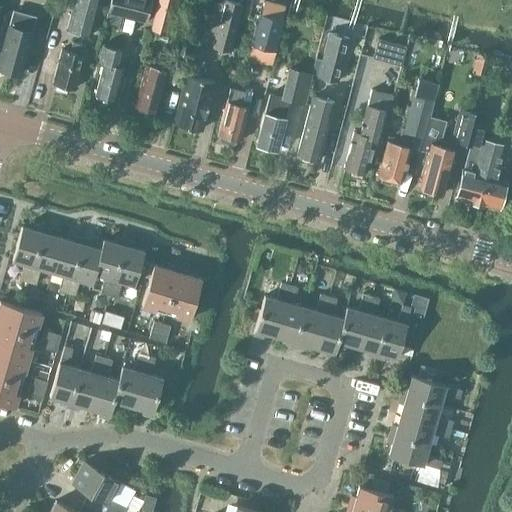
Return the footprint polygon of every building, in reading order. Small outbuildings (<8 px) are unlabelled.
[(91,36),(100,0),(75,0),(68,30),(91,36)] [(111,0),(108,13),(146,23),(152,0),(111,0)] [(167,35),(176,0),(159,0),(152,31),(167,35)] [(206,1),(195,42),(229,51),(241,4),(225,0),(219,0),(218,4),(206,1)] [(0,57),(0,68),(20,74),(36,17),(13,11),(0,57)] [(274,52),(283,21),(260,15),(252,46),(274,52)] [(311,75),(312,75),(338,82),(350,39),(330,33),(323,60),(315,58),(311,72),(311,75)] [(401,66),(406,46),(378,39),(373,57),(401,66)] [(81,55),(83,46),(69,42),(67,51),(62,50),(53,83),(75,89),(84,55),(81,55)] [(116,100),(124,68),(119,67),(123,51),(103,46),(99,63),(104,64),(96,95),(98,100),(105,102),(112,98),(116,100)] [(311,75),(311,72),(288,67),(281,96),(271,94),(269,101),(266,113),(263,112),(255,144),(278,150),(286,118),(285,118),(289,101),(304,105),(312,75),(311,75)] [(157,113),(168,73),(157,70),(156,74),(152,73),(150,79),(143,77),(135,107),(157,113)] [(187,74),(175,123),(201,130),(214,81),(187,74)] [(429,118),(433,100),(438,83),(417,78),(413,94),(414,95),(405,129),(401,128),(397,143),(388,141),(378,176),(402,182),(411,147),(422,150),(426,135),(424,134),(429,118)] [(240,140),(243,129),(250,102),(243,100),(245,93),(230,89),(218,135),(240,140)] [(354,132),(344,168),(366,173),(369,160),(375,162),(392,95),(370,89),(358,134),(354,132)] [(320,160),(328,129),(335,102),(313,96),(304,129),(298,154),(300,155),(302,159),(308,161),(312,158),(320,160)] [(465,144),(474,111),(459,107),(450,140),(465,144)] [(456,197),(477,203),(493,142),(481,139),(487,115),(474,111),(465,144),(478,148),(472,171),(463,169),(456,197)] [(454,149),(440,145),(445,122),(429,118),(424,134),(426,135),(422,150),(429,151),(420,188),(443,194),(454,149)] [(499,208),(507,180),(498,178),(500,167),(504,168),(511,139),(511,132),(497,129),(478,203),(499,208)] [(27,282),(43,226),(34,224),(33,229),(22,226),(12,259),(24,263),(19,279),(27,282)] [(52,271),(62,237),(51,234),(53,229),(43,226),(27,282),(36,284),(41,267),(52,271)] [(67,293),(83,238),(74,235),(72,240),(62,237),(52,271),(63,274),(58,291),(67,293)] [(108,295),(125,240),(116,237),(114,242),(103,239),(100,248),(101,248),(94,273),(95,273),(105,276),(100,292),(108,295)] [(101,248),(100,248),(90,245),(92,240),(83,238),(67,293),(75,295),(80,279),(92,282),(95,273),(94,273),(101,248)] [(125,240),(108,295),(116,297),(121,280),(134,284),(143,250),(132,247),(134,242),(125,240)] [(165,312),(178,267),(168,264),(166,267),(153,264),(141,305),(165,312)] [(178,267),(165,312),(189,319),(201,277),(188,274),(189,270),(178,267)] [(275,335),(289,284),(288,284),(285,283),(281,282),(276,299),(264,295),(253,334),(263,336),(264,332),(275,335)] [(293,345),(304,307),(293,303),(298,287),(289,284),(275,335),(285,338),(284,343),(293,345)] [(394,291),(391,301),(402,304),(404,294),(394,291)] [(314,346),(329,296),(320,293),(315,310),(304,307),(293,345),(302,348),(304,343),(314,346)] [(357,345),(371,295),(363,293),(358,310),(346,306),(343,318),(336,345),(345,347),(346,342),(357,345)] [(375,356),(386,318),(375,314),(379,298),(371,295),(357,345),(367,349),(366,354),(375,356)] [(336,345),(343,318),(332,315),(337,298),(329,296),(314,346),(325,349),(323,354),(333,357),(336,345)] [(0,326),(34,336),(41,312),(0,300),(0,326)] [(386,318),(375,356),(384,359),(385,354),(396,357),(410,307),(402,304),(397,321),(386,318)] [(89,320),(98,323),(101,314),(91,310),(89,320)] [(105,311),(101,323),(120,328),(124,316),(105,311)] [(157,340),(162,323),(153,321),(149,337),(157,340)] [(162,323),(157,340),(165,342),(170,326),(162,323)] [(0,351),(28,359),(34,336),(0,326),(0,351)] [(42,338),(58,343),(61,335),(44,330),(42,338)] [(56,351),(58,343),(42,338),(39,347),(56,351)] [(156,357),(159,347),(150,344),(147,355),(132,405),(143,408),(141,413),(151,416),(162,377),(150,374),(155,357),(156,357)] [(68,406),(79,368),(68,365),(73,348),(64,346),(49,396),(60,399),(59,404),(68,406)] [(0,376),(21,382),(28,359),(0,351),(0,376)] [(132,405),(147,355),(138,352),(134,369),(122,365),(118,379),(112,404),(120,407),(121,402),(132,405)] [(89,407),(104,357),(95,355),(91,371),(79,368),(68,406),(77,409),(78,404),(89,407)] [(112,404),(118,379),(107,376),(112,359),(104,357),(89,407),(99,410),(98,415),(108,418),(112,404)] [(40,370),(38,378),(47,381),(50,373),(40,370)] [(401,393),(439,404),(442,393),(459,398),(461,389),(411,374),(408,386),(403,384),(401,393)] [(0,401),(14,406),(21,382),(0,376),(0,401)] [(28,384),(45,389),(47,381),(38,378),(31,376),(28,384)] [(42,397),(45,389),(28,384),(26,393),(42,397)] [(436,415),(439,404),(401,393),(398,402),(403,404),(400,414),(450,429),(452,420),(436,415)] [(448,437),(450,429),(400,414),(397,425),(392,423),(389,432),(428,443),(431,432),(448,437)] [(425,455),(428,443),(389,432),(387,441),(392,443),(388,454),(439,468),(441,460),(425,455)] [(441,460),(439,468),(449,471),(451,462),(441,460)] [(124,511),(127,507),(124,506),(133,489),(120,481),(83,461),(72,482),(89,492),(83,502),(100,511),(124,511)] [(348,504),(376,511),(405,511),(389,506),(392,494),(359,485),(356,496),(351,495),(348,504)] [(100,511),(83,502),(77,511),(76,511),(56,500),(49,511),(100,511)]
